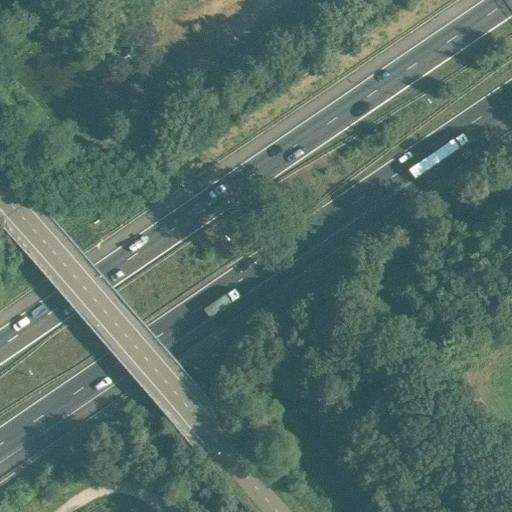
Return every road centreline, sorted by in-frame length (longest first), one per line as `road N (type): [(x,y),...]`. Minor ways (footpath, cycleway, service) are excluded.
road 1 (motorway): [(0,443),(511,95)]
road 2 (motorway): [(511,0),(0,347)]
road 3 (tertiary): [(275,511),(0,192)]
